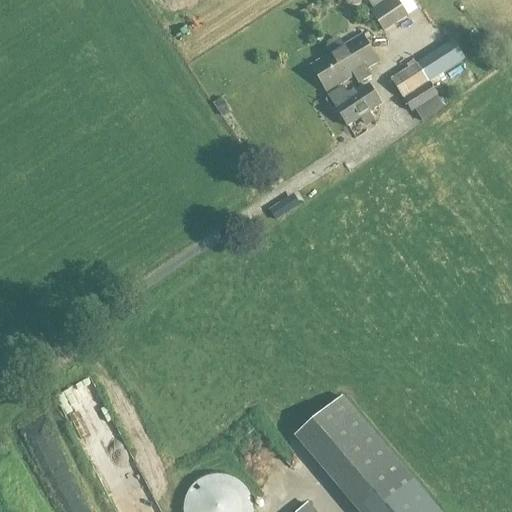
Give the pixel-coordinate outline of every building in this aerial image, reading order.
[(408,15),(397,0),(391,0),(370,15),(382,32),(408,15)] [(340,87),(342,90),(344,94),(352,89),(348,82),(355,78),(360,85),(372,78),(367,70),(378,64),(362,38),(312,68),(327,94),(340,87)] [(434,54),(392,80),(407,103),(430,88),(428,85),(439,77),(445,73),(434,54)] [(344,94),(342,90),(330,97),(348,128),(361,120),(364,124),(372,120),(369,114),(381,107),(369,88),(356,96),(352,89),(344,94)] [(444,108),(430,88),(407,103),(413,114),(416,112),(423,124),(444,108)] [(224,97),(214,103),(222,117),(232,111),(224,97)] [(294,196),(269,211),(276,222),(301,207),(294,196)] [(34,463),(58,511),(90,511),(60,450),(34,463)] [(18,511),(32,503),(14,477),(3,484),(0,479),(0,473),(12,465),(3,452),(0,453),(0,491),(13,511),(18,511)] [(345,494),(359,511),(440,511),(392,454),(345,494)] [(102,474),(120,511),(151,511),(127,462),(102,474)] [(228,511),(218,499),(202,511),(228,511)]
